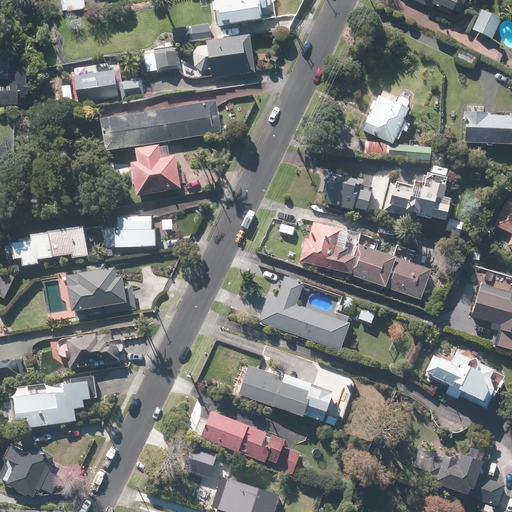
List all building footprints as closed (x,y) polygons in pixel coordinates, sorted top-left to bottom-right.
[(82,0),(64,0),(65,12),(83,11),(82,0)] [(268,12),(265,0),(217,0),(222,28),(262,22),(261,13),(268,12)] [(463,0),(409,0),(456,19),(463,0)] [(501,20),(480,11),(472,31),(493,39),(501,20)] [(210,27),(173,31),(175,45),(212,41),(210,27)] [(208,73),(210,73),(211,81),(256,75),(251,37),(206,43),(207,46),(206,46),(204,46),(203,47),(202,47),(200,48),(199,48),(198,49),(197,50),(196,51),(195,52),(194,53),(194,54),(193,56),(193,57),(193,58),(192,60),(192,61),(193,63),(193,64),(194,65),(194,67),(195,68),(196,69),(197,70),(198,71),(199,71),(200,72),(202,73),(203,73),(204,73),(206,73),(207,73),(208,73)] [(478,57),(459,47),(454,58),(473,67),(478,57)] [(178,49),(155,52),(158,74),(181,71),(178,49)] [(0,106),(15,108),(16,99),(26,99),(27,62),(7,62),(6,82),(0,81),(0,106)] [(114,71),(74,77),(79,104),(118,98),(114,71)] [(139,81),(120,84),(123,101),(142,98),(139,81)] [(412,107),(381,93),(363,130),(394,144),(401,129),(407,133),(412,124),(405,121),(412,107)] [(217,103),(101,121),(106,152),(134,148),(138,163),(130,165),(137,198),(182,189),(175,156),(162,158),(159,144),(222,134),(217,103)] [(488,113),(464,111),(462,145),(486,146),(486,147),(493,148),(493,145),(511,145),(511,113),(508,113),(508,116),(488,115),(488,113)] [(432,147),(390,145),(389,159),(431,160),(432,147)] [(358,178),(323,170),(316,202),(367,213),(372,193),(356,190),(358,178)] [(448,175),(428,172),(425,190),(388,184),(384,211),(448,221),(451,199),(444,198),(448,175)] [(511,203),(506,201),(494,226),(511,235),(511,236),(504,252),(511,255),(511,203)] [(104,229),(104,249),(157,249),(157,230),(154,230),(153,216),(120,216),(120,229),(104,229)] [(465,223),(450,219),(447,230),(462,233),(465,223)] [(362,235),(315,220),(301,262),(422,301),(432,270),(358,246),(362,235)] [(41,267),(40,262),(72,256),(73,261),(91,258),(85,227),(19,239),(18,234),(3,237),(8,264),(23,261),(25,270),(41,267)] [(119,279),(118,269),(104,271),(103,265),(88,268),(89,274),(68,277),(74,314),(129,305),(124,278),(119,279)] [(0,296),(5,299),(15,280),(2,273),(0,277),(0,296)] [(278,295),(269,292),(258,322),(340,351),(350,324),(298,306),(305,284),(284,276),(278,295)] [(495,346),(511,350),(511,285),(511,290),(480,281),(470,317),(501,326),(495,346)] [(115,334),(68,341),(73,369),(120,362),(115,334)] [(455,356),(437,349),(425,375),(448,386),(444,394),(456,400),(460,392),(484,403),(491,389),(481,370),(468,365),(473,350),(459,345),(455,356)] [(0,383),(18,380),(15,362),(0,365),(0,383)] [(238,394),(335,429),(339,417),(328,413),(333,396),(248,366),(238,394)] [(29,421),(30,430),(77,423),(75,411),(86,409),(85,402),(93,401),(90,379),(14,389),(19,423),(29,421)] [(285,439),(212,411),(208,420),(199,416),(191,437),(292,476),(301,453),(283,446),(285,439)] [(8,461),(0,476),(0,482),(36,501),(57,459),(15,437),(4,459),(8,461)] [(438,452),(418,446),(412,468),(432,474),(438,452)] [(481,460),(451,450),(439,484),(469,495),(481,460)] [(505,485),(480,477),(473,500),(498,508),(505,485)] [(226,478),(216,509),(226,511),(276,511),(282,496),(226,478)]
